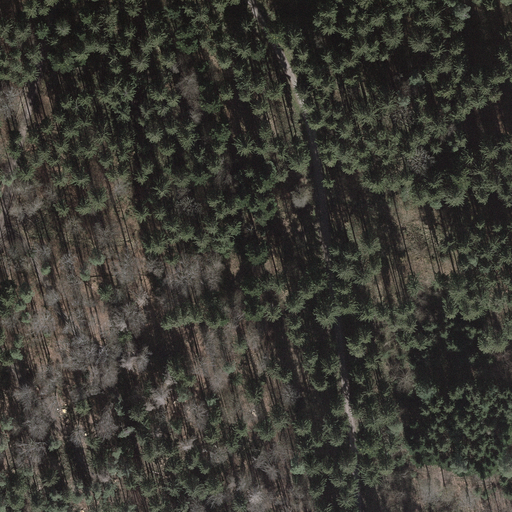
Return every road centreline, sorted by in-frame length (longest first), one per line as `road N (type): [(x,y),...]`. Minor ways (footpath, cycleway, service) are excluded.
road 1 (track): [(361,511),(309,106),(253,0)]
road 2 (track): [(0,215),(59,0)]
